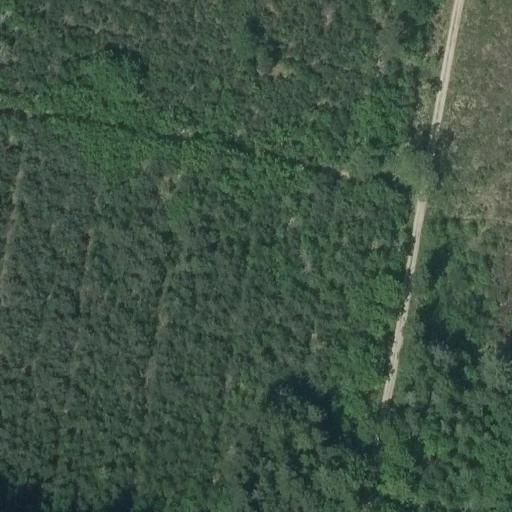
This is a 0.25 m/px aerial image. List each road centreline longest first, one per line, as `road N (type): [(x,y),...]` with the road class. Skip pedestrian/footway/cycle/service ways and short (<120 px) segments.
road 1 (track): [(365,511),(459,0)]
road 2 (track): [(0,119),(424,197)]
